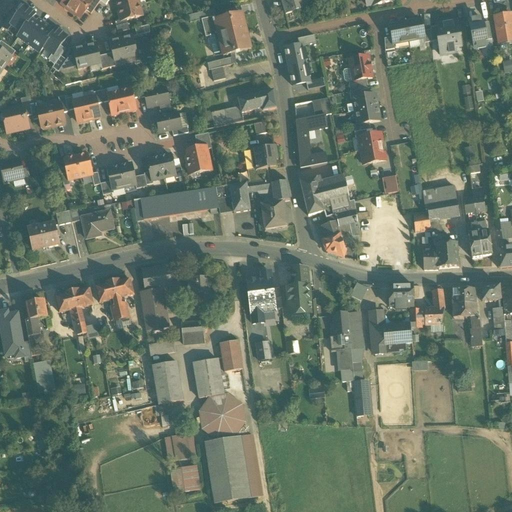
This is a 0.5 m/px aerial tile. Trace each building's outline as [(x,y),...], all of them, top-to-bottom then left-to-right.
[(64,0),(61,5),(71,12),(79,0),(64,0)] [(93,1),(90,0),(79,0),(71,12),(81,19),(86,11),(93,2),(93,1)] [(86,11),(91,15),(93,13),(102,0),(101,0),(93,0),(93,1),(93,2),(86,11)] [(115,0),(118,11),(139,6),(137,0),(115,0)] [(283,6),(286,16),(302,11),(299,2),(303,1),(302,0),(283,0),(285,6),(283,6)] [(142,18),(139,6),(118,11),(121,22),(121,23),(127,21),(142,18)] [(18,39),(28,47),(44,25),(39,21),(38,22),(33,19),(36,15),(25,7),(18,17),(11,27),(21,34),(18,39)] [(188,17),(190,24),(202,21),(214,18),(213,11),(188,17)] [(2,29),(8,33),(11,27),(18,17),(13,14),(2,29)] [(242,15),(215,22),(214,18),(202,21),(206,38),(209,37),(218,35),(245,28),(242,15)] [(499,45),(500,45),(506,44),(511,43),(511,21),(511,15),(494,18),(499,45)] [(472,36),(475,50),(487,47),(486,42),(483,25),(482,20),(470,22),(472,31),(472,36)] [(115,24),(117,34),(119,34),(129,31),(127,21),(121,23),(121,22),(115,24)] [(410,22),(405,23),(409,43),(424,40),(423,33),(421,21),(411,23),(410,22)] [(399,45),(409,43),(405,23),(400,24),(399,26),(390,27),(392,39),(393,46),(394,46),(399,45)] [(483,25),(486,42),(492,41),(489,23),(483,25)] [(438,42),(440,57),(456,54),(456,52),(461,51),(459,39),(460,39),(458,27),(454,27),(453,24),(437,26),(437,28),(440,41),(438,41),(438,42)] [(50,29),(44,25),(28,47),(39,55),(43,50),(53,57),(60,48),(67,38),(57,30),(54,34),(49,30),(50,29)] [(135,30),(137,37),(150,34),(149,27),(135,30)] [(245,28),(218,35),(209,37),(210,39),(208,40),(207,42),(208,44),(209,45),(210,46),(211,46),(214,55),(222,53),(223,57),(250,50),(245,28)] [(431,29),(431,31),(431,43),(438,42),(438,41),(440,41),(437,28),(431,29)] [(425,45),(431,43),(431,31),(423,33),(424,40),(425,45)] [(297,40),(299,48),(302,47),(302,48),(316,45),(315,37),(297,40)] [(133,38),(121,41),(126,60),(137,57),(133,38)] [(384,40),(385,52),(394,50),(394,46),(393,46),(392,39),(384,40)] [(409,43),(410,49),(410,50),(419,48),(420,52),(426,51),(425,45),(424,40),(409,43)] [(115,63),(126,60),(121,41),(109,43),(112,55),(114,63),(115,63)] [(0,43),(0,49),(8,55),(12,50),(1,42),(0,43)] [(97,46),(85,48),(89,68),(100,65),(101,65),(99,58),(97,46)] [(289,69),(306,65),(305,62),(303,52),(302,48),(302,47),(299,48),(285,51),(289,69)] [(49,62),(54,66),(61,57),(65,51),(60,48),(53,57),(49,62)] [(78,71),(89,68),(85,48),(73,51),(78,71)] [(0,65),(4,69),(8,64),(7,60),(10,56),(8,55),(0,49),(0,65)] [(7,60),(8,64),(15,53),(12,50),(8,55),(10,56),(7,60)] [(112,55),(106,56),(99,58),(101,65),(100,65),(102,71),(109,69),(116,68),(115,63),(114,63),(112,55)] [(67,62),(61,57),(54,66),(52,69),(58,73),(67,62)] [(349,61),(350,70),(344,71),(343,73),(344,82),(347,83),(349,83),(353,82),(353,83),(366,81),(372,79),(368,58),(349,61)] [(209,72),(211,71),(223,68),(233,66),(232,59),(207,65),(209,72)] [(511,61),(502,64),(504,75),(511,73),(511,61)] [(306,65),(289,69),(292,87),(306,84),(310,84),(310,83),(309,79),(307,68),(306,65)] [(225,80),(223,68),(211,71),(214,83),(225,80)] [(323,80),(310,83),(310,84),(306,84),(308,92),(325,88),(323,80)] [(349,83),(350,94),(361,92),(368,90),(366,81),(353,83),(353,82),(349,83)] [(131,91),(133,100),(139,99),(136,89),(136,87),(130,88),(130,91),(131,91)] [(469,87),(461,88),(463,96),(471,95),(469,87)] [(147,106),(147,109),(169,105),(166,90),(144,94),(147,106)] [(107,91),(100,92),(93,94),(94,98),(95,98),(97,105),(103,104),(109,103),(107,96),(108,96),(107,91)] [(130,91),(119,93),(124,114),(135,111),(133,100),(131,91),(130,91)] [(362,98),(361,92),(350,94),(349,94),(351,101),(353,100),(362,98)] [(112,116),(124,114),(119,93),(108,96),(107,96),(109,103),(112,116)] [(273,93),(260,96),(262,109),(263,112),(276,110),(273,93)] [(482,93),(475,94),(477,104),(484,103),(482,93)] [(256,111),(262,109),(260,96),(238,101),(239,107),(241,114),(256,111)] [(353,100),(355,113),(377,109),(375,102),(376,101),(375,96),(362,98),(353,100)] [(72,99),(65,100),(65,98),(58,99),(60,105),(62,115),(68,113),(68,112),(74,111),(73,103),(72,99)] [(94,98),(84,100),(89,122),(100,119),(97,105),(95,98),(94,98)] [(36,104),(30,106),(28,99),(21,100),(24,111),(25,118),(32,116),(33,121),(39,120),(37,111),(38,110),(36,104)] [(471,99),(464,100),(466,112),(473,111),(471,99)] [(77,124),(89,122),(84,100),(73,103),(74,111),(77,124)] [(312,103),(315,119),(325,117),(331,116),(327,100),(312,103)] [(60,105),(49,108),(38,110),(37,111),(39,120),(41,129),(44,130),(53,128),(63,126),(64,124),(62,115),(60,105)] [(224,111),(227,123),(243,119),(241,114),(239,107),(224,111)] [(378,116),(377,109),(355,113),(357,126),(358,126),(369,124),(380,122),(379,117),(378,116)] [(5,124),(7,135),(28,130),(25,118),(24,111),(16,113),(15,110),(3,113),(3,115),(1,115),(0,117),(0,121),(0,122),(4,124),(5,124)] [(212,113),(215,129),(216,128),(225,127),(227,126),(227,123),(224,111),(212,113)] [(156,119),(159,134),(172,131),(181,130),(181,129),(178,115),(156,119)] [(315,119),(296,122),(300,170),(327,165),(325,155),(310,157),(309,146),(308,133),(314,132),(328,129),(325,117),(315,119)] [(254,126),(256,137),(268,134),(266,123),(254,126)] [(353,126),(355,133),(366,131),(370,131),(369,124),(358,126),(357,126),(353,126)] [(172,131),(173,137),(188,134),(187,128),(181,129),(181,130),(172,131)] [(367,137),(366,131),(355,133),(354,133),(355,140),(358,139),(367,137)] [(317,144),(314,132),(308,133),(309,146),(317,144)] [(206,148),(207,151),(211,150),(208,135),(195,137),(197,150),(206,148)] [(336,137),(338,145),(345,144),(343,135),(336,137)] [(361,152),(361,153),(381,149),(380,143),(382,143),(381,135),(367,137),(358,139),(361,152)] [(358,139),(355,140),(352,140),(355,154),(361,152),(358,139)] [(188,169),(189,176),(211,172),(207,151),(206,148),(197,150),(188,152),(187,154),(187,158),(186,158),(187,165),(185,168),(188,169)] [(270,169),(275,168),(276,167),(276,165),(276,164),(275,163),(273,163),(273,162),(278,161),(276,148),(251,152),(251,153),(249,153),(249,155),(247,158),(248,164),(251,166),(251,168),(253,168),(254,171),(264,170),(264,168),(269,167),(270,169)] [(464,150),(467,163),(476,161),(473,148),(464,150)] [(383,155),(381,149),(361,153),(363,166),(386,162),(384,155),(383,155)] [(85,156),(75,158),(80,178),(91,176),(92,176),(92,175),(88,157),(85,156)] [(171,156),(159,159),(163,179),(175,177),(175,176),(173,168),(171,156)] [(69,181),(80,178),(75,158),(66,160),(64,162),(67,174),(68,181),(69,181)] [(152,182),(163,179),(159,159),(147,162),(150,173),(152,182)] [(0,165),(4,184),(13,182),(24,179),(22,171),(20,161),(0,165)] [(131,165),(119,168),(124,188),(135,186),(136,186),(134,178),(131,165)] [(175,177),(175,180),(183,178),(180,166),(173,168),(175,176),(175,177)] [(469,168),(469,175),(480,174),(479,166),(469,168)] [(113,191),(124,188),(119,168),(108,171),(110,183),(112,191),(113,191)] [(26,186),(26,188),(32,187),(28,169),(22,171),(24,179),(26,186)] [(248,172),(250,185),(252,184),(266,182),(264,170),(254,171),(248,172)] [(144,175),(144,176),(147,186),(153,185),(152,182),(150,173),(144,175)] [(61,175),(64,187),(70,186),(69,181),(68,181),(67,174),(61,175)] [(94,187),(100,185),(97,174),(92,175),(92,176),(91,176),(94,187)] [(147,188),(147,186),(144,176),(134,178),(136,186),(135,186),(136,190),(147,188)] [(352,178),(344,179),(346,188),(354,187),(352,178)] [(395,178),(382,180),(385,196),(398,193),(395,178)] [(24,179),(13,182),(15,189),(26,186),(24,179)] [(317,180),(323,209),(325,209),(349,203),(346,188),(344,179),(322,185),(320,179),(317,180)] [(300,183),(308,217),(324,213),(323,209),(317,180),(301,183),(300,183)] [(257,192),(272,190),(271,185),(272,185),(271,182),(247,186),(248,193),(257,192)] [(110,183),(100,185),(103,196),(103,197),(114,194),(113,191),(112,191),(110,183)] [(273,197),(274,203),(274,204),(283,202),(289,201),(286,183),(272,185),(271,185),(272,190),(273,197)] [(251,212),(248,193),(247,186),(247,185),(230,188),(232,199),(234,213),(234,215),(250,212),(251,212)] [(137,192),(136,190),(135,186),(124,188),(126,195),(137,192)] [(423,200),(425,208),(457,202),(454,187),(422,193),(422,196),(423,200)] [(216,190),(217,201),(232,199),(230,188),(216,190)] [(150,200),(141,201),(143,221),(219,210),(217,201),(216,190),(186,195),(168,197),(150,200)] [(257,192),(262,199),(273,197),(272,190),(257,192)] [(472,193),(473,200),(483,199),(482,191),(472,193)] [(217,201),(219,210),(220,215),(234,213),(232,199),(217,201)] [(483,199),(473,200),(475,215),(480,215),(486,214),(483,199)] [(463,202),(466,217),(475,215),(473,200),(463,202)] [(136,222),(143,221),(141,201),(134,202),(136,222)] [(287,227),(283,202),(274,204),(274,203),(261,205),(265,230),(287,227)] [(428,214),(429,223),(439,221),(459,217),(457,203),(457,202),(425,208),(426,213),(427,213),(428,214)] [(324,213),(326,220),(327,220),(335,217),(336,217),(356,212),(354,203),(350,204),(349,203),(325,209),(323,209),(324,213)] [(77,211),(69,212),(72,224),(79,222),(77,211)] [(58,227),(72,224),(69,212),(56,215),(58,227)] [(252,225),(250,212),(234,215),(236,227),(252,225)] [(352,233),(351,238),(359,237),(359,227),(357,224),(358,224),(356,212),(336,217),(337,222),(339,229),(350,226),(352,233)] [(80,220),(85,241),(95,238),(94,235),(113,231),(110,221),(107,222),(106,214),(80,220)] [(414,216),(415,234),(425,233),(430,233),(429,225),(429,223),(428,214),(414,216)] [(485,222),(480,215),(475,215),(477,225),(485,225),(485,222)] [(330,223),(330,225),(335,223),(337,222),(336,217),(335,217),(327,220),(328,223),(330,223)] [(497,242),(503,241),(511,241),(509,225),(508,225),(508,221),(495,222),(497,242)] [(28,231),(33,253),(34,252),(34,250),(43,248),(44,250),(59,247),(53,222),(38,226),(38,229),(28,231)] [(339,235),(344,250),(350,249),(348,239),(351,238),(352,233),(350,226),(339,229),(337,222),(335,223),(339,235)] [(339,235),(335,223),(330,225),(317,230),(322,242),(339,235)] [(470,226),(471,235),(478,234),(477,225),(470,226)] [(477,225),(478,234),(486,233),(485,225),(477,225)] [(432,239),(434,246),(449,245),(448,237),(442,238),(440,226),(430,228),(432,239)] [(432,239),(430,233),(425,233),(425,239),(422,239),(422,248),(423,248),(431,248),(429,240),(432,239)] [(488,233),(486,233),(478,234),(482,258),(492,257),(488,233)] [(482,258),(478,234),(471,235),(468,235),(472,260),(482,258)] [(326,254),(343,260),(346,253),(344,250),(339,235),(322,242),(326,254)] [(350,249),(351,249),(357,248),(359,248),(359,237),(351,238),(348,239),(350,249)] [(504,249),(511,248),(511,241),(503,241),(504,249)] [(457,245),(449,245),(434,246),(435,248),(436,248),(437,269),(459,268),(457,245)] [(436,248),(435,248),(431,248),(423,248),(424,271),(437,271),(437,269),(436,248)] [(511,248),(504,249),(498,250),(500,268),(500,269),(511,268),(511,248)] [(141,270),(145,293),(156,291),(162,330),(170,329),(163,289),(172,288),(171,282),(180,280),(179,271),(170,273),(168,266),(141,270)] [(293,281),(294,287),(308,286),(307,268),(292,267),(292,272),(291,272),(292,281),(293,281)] [(247,282),(253,325),(264,324),(263,314),(275,312),(275,309),(273,291),(270,273),(261,275),(262,282),(257,283),(257,281),(247,282)] [(193,298),(193,305),(215,304),(214,288),(212,288),(212,282),(204,282),(197,282),(197,280),(188,280),(189,289),(186,289),(186,298),(193,298)] [(100,304),(112,301),(121,299),(134,296),(130,281),(120,283),(120,281),(105,285),(105,287),(96,289),(100,304)] [(368,290),(357,285),(350,298),(361,304),(368,290)] [(287,288),(290,315),(311,313),(310,301),(308,286),(294,287),(287,288)] [(390,288),(390,309),(414,309),(413,286),(390,287),(390,288)] [(481,288),(482,302),(501,301),(501,300),(500,289),(500,286),(481,288)] [(503,300),(504,305),(511,303),(511,290),(507,291),(507,288),(500,289),(501,300),(503,300)] [(452,291),(453,305),(476,304),(475,289),(452,291)] [(79,291),(72,293),(76,310),(81,309),(93,306),(89,290),(80,293),(79,291)] [(273,291),(275,309),(282,308),(280,290),(273,291)] [(140,294),(147,333),(162,330),(156,291),(145,293),(140,294)] [(425,324),(425,327),(430,327),(441,326),(443,317),(444,311),(442,291),(433,292),(435,311),(424,311),(425,324)] [(71,311),(76,310),(72,293),(64,295),(65,296),(55,299),(59,314),(71,311)] [(122,301),(121,299),(112,301),(112,303),(111,304),(115,322),(128,319),(124,301),(122,301)] [(26,305),(29,321),(36,321),(47,319),(44,302),(42,302),(41,301),(37,302),(36,303),(34,304),(33,303),(28,304),(28,305),(26,305)] [(477,316),(476,304),(453,305),(453,317),(453,318),(471,317),(477,317),(477,316)] [(81,309),(76,310),(82,335),(87,334),(86,330),(81,309)] [(78,337),(82,335),(76,310),(71,311),(78,337)] [(493,311),(494,319),(503,318),(502,310),(493,311)] [(410,325),(411,329),(422,329),(421,311),(413,311),(411,320),(410,325)] [(276,322),(275,312),(263,314),(264,324),(276,322)] [(24,359),(25,359),(23,346),(18,315),(8,317),(8,313),(0,314),(0,324),(0,325),(5,358),(15,356),(15,360),(24,359)] [(372,354),(375,356),(384,355),(386,353),(385,347),(384,328),(383,315),(380,313),(372,314),(369,316),(372,354)] [(347,316),(349,328),(359,327),(360,326),(359,315),(347,316)] [(332,317),(334,338),(334,339),(349,338),(347,316),(332,317)] [(479,319),(477,316),(477,317),(471,317),(473,331),(481,330),(479,319)] [(504,318),(503,318),(494,319),(495,333),(499,332),(505,332),(504,318)] [(130,326),(128,319),(115,322),(117,332),(124,330),(123,328),(130,326)] [(38,336),(36,321),(29,321),(25,322),(28,338),(38,337),(38,336)] [(181,324),(182,337),(204,336),(203,323),(181,324)] [(411,329),(410,325),(403,326),(384,328),(385,347),(394,346),(405,345),(412,345),(411,329)] [(441,326),(430,327),(430,335),(444,334),(444,326),(441,326)] [(361,350),(359,327),(349,328),(351,351),(361,350)] [(97,328),(86,330),(87,334),(89,342),(101,339),(97,328)] [(470,331),(472,349),(482,348),(481,330),(473,331),(470,331)] [(29,345),(32,358),(46,355),(43,335),(38,336),(38,337),(28,338),(29,345)] [(204,344),(204,336),(182,337),(183,346),(204,344)] [(351,351),(349,338),(334,339),(334,338),(330,339),(331,353),(336,353),(339,353),(351,352),(351,351)] [(286,344),(288,356),(300,354),(298,342),(286,344)] [(150,354),(151,358),(175,354),(173,343),(149,347),(150,354)] [(221,346),(225,374),(243,371),(239,343),(221,346)] [(256,345),(258,361),(271,360),(268,344),(256,345)] [(29,345),(23,346),(25,359),(24,359),(25,364),(32,363),(32,358),(29,345)] [(386,353),(384,355),(394,354),(394,352),(394,346),(385,347),(386,353)] [(351,351),(351,352),(351,360),(352,372),(353,375),(362,374),(361,365),(364,350),(361,350),(351,351)] [(339,353),(340,361),(351,360),(351,352),(339,353)] [(93,357),(94,365),(101,364),(99,356),(93,357)] [(351,360),(340,361),(341,373),(352,372),(351,360)] [(193,365),(199,400),(224,396),(220,375),(218,361),(193,365)] [(33,366),(38,396),(56,393),(50,363),(33,366)] [(428,363),(412,364),(412,373),(428,373),(428,363)] [(152,368),(159,407),(180,404),(183,403),(177,364),(152,368)] [(353,375),(352,372),(341,373),(340,373),(341,385),(353,383),(353,375)] [(353,375),(353,383),(353,384),(354,384),(363,383),(362,374),(353,375)] [(228,375),(220,375),(224,396),(231,395),(228,375)] [(142,382),(132,384),(133,391),(143,390),(142,382)] [(357,418),(373,418),(369,383),(363,383),(354,384),(357,418)] [(318,391),(319,400),(325,399),(324,384),(317,384),(318,391)] [(74,387),(75,396),(85,396),(85,386),(74,387)] [(120,389),(110,391),(111,397),(121,396),(120,389)] [(203,431),(217,441),(234,438),(244,424),(241,407),(227,397),(210,400),(200,414),(203,431)] [(197,460),(193,435),(164,440),(168,464),(197,460)] [(252,437),(239,439),(249,502),(262,500),(252,437)] [(227,505),(249,502),(239,439),(207,445),(217,507),(227,505)] [(197,468),(170,472),(174,496),(201,492),(197,468)]
